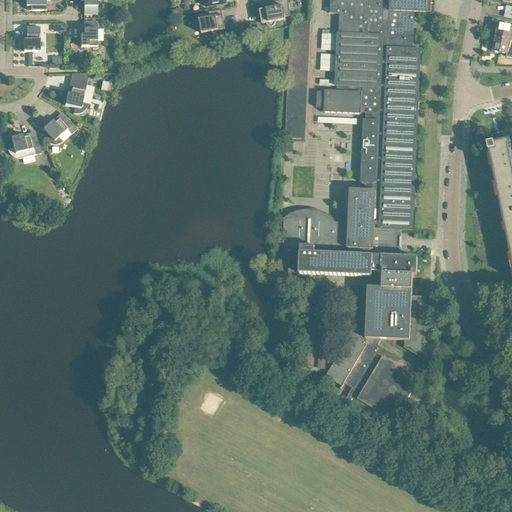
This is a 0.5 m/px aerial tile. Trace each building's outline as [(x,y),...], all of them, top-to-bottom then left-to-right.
[(26,0),(26,7),(27,7),(27,8),(27,9),(28,10),(29,11),(30,11),(31,11),(46,11),(46,1),(50,1),(50,0),(26,0)] [(80,0),(81,4),(84,4),(84,15),(97,15),(97,0),(80,0)] [(276,22),(279,22),(286,21),(285,17),(291,16),(287,0),(285,0),(259,5),(260,11),(260,13),(262,12),(262,16),(261,17),(262,24),(264,23),(264,24),(266,24),(267,26),(268,27),(270,28),(272,28),(274,27),(275,26),(276,24),(276,22)] [(289,216),(282,220),(284,222),(282,259),(300,260),(299,264),(299,274),(372,277),(372,273),(381,273),(381,274),(383,274),(382,288),(368,288),(368,289),(369,289),(368,295),(368,296),(368,303),(368,310),(367,310),(368,310),(367,317),(349,316),(349,313),(348,338),(348,339),(348,340),(347,341),(347,342),(324,380),(325,380),(326,378),(342,387),(340,389),(341,390),(344,384),(352,389),(345,402),(373,419),(377,412),(395,422),(420,380),(422,376),(422,388),(423,372),(422,372),(410,365),(378,346),(381,342),(381,340),(405,341),(405,348),(404,348),(423,359),(423,361),(424,361),(424,360),(427,362),(428,341),(424,341),(425,337),(426,297),(411,297),(412,291),(412,290),(412,283),(412,276),(413,276),(417,276),(418,259),(400,258),(400,254),(397,254),(398,252),(399,231),(401,231),(401,230),(402,230),(413,231),(419,95),(421,50),(413,49),(414,12),(431,13),(431,0),(330,0),(330,8),(331,8),(330,14),(339,15),(338,33),(337,33),(335,88),(334,93),(320,93),(316,92),(316,107),(324,108),(324,113),(361,114),(361,113),(366,113),(366,120),(364,120),(361,183),(363,183),(362,191),(350,190),(348,224),(336,224),(331,219),(324,215),(318,212),(310,211),(309,211),(304,211),(303,211),(295,213),(289,216)] [(303,21),(308,21),(307,15),(309,14),(306,2),(300,4),(302,15),(303,21)] [(198,14),(201,31),(202,34),(212,32),(212,34),(214,35),(215,36),(217,36),(219,36),(220,34),(221,33),(221,31),(224,30),(224,29),(225,29),(224,22),(222,22),(222,18),(223,18),(223,16),(222,16),(221,10),(198,14)] [(310,32),(311,25),(310,25),(310,22),(291,25),(291,32),(310,32)] [(97,23),(84,23),(84,33),(81,33),(81,48),(92,48),(93,49),(95,50),(97,49),(99,48),(99,46),(99,44),(97,42),(97,23)] [(511,25),(499,23),(496,37),(511,40),(511,25)] [(23,38),(23,45),(22,46),(20,47),(20,49),(20,51),(22,52),(24,53),(40,53),(40,28),(27,28),(27,38),(23,38)] [(511,40),(496,37),(493,52),(507,55),(506,57),(511,58),(511,40)] [(73,114),(77,115),(80,114),(83,113),(85,111),(87,108),(88,105),(82,103),(88,78),(75,76),(71,93),(68,92),(65,106),(75,108),(74,114),(73,114)] [(103,82),(101,90),(107,92),(109,83),(103,82)] [(54,120),(43,129),(50,137),(46,141),(45,141),(47,143),(49,144),(51,145),(53,145),(55,145),(57,145),(59,145),(61,144),(63,142),(59,138),(67,130),(72,135),(77,130),(64,115),(57,122),(54,120)] [(42,140),(38,141),(36,135),(26,138),(25,135),(11,139),(14,149),(8,150),(9,153),(11,156),(13,158),(16,159),(19,159),(23,159),(41,154),(41,152),(47,150),(42,140)] [(493,143),(487,144),(511,264),(511,150),(511,147),(510,140),(504,141),(499,136),(493,137),(492,137),(493,143)] [(295,275),(295,262),(284,262),(284,275),(295,275)] [(316,298),(308,297),(307,306),(315,306),(316,298)]
